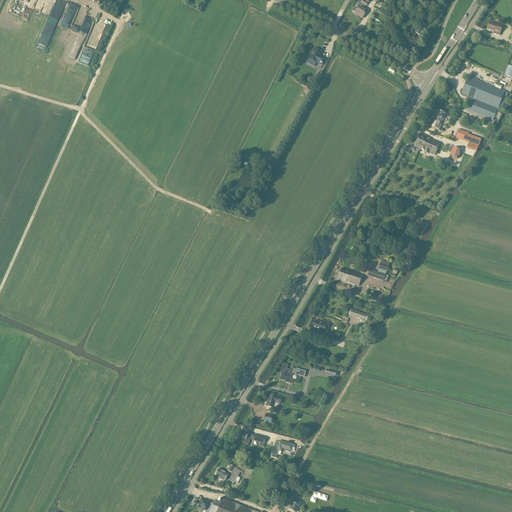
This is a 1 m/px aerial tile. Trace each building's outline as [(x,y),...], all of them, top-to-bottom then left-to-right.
[(355,7),(352,12),(355,13),(354,14),(362,19),(367,11),(363,8),(364,6),(365,7),(368,3),(370,0),(361,0),(360,3),(358,2),(356,5),(356,6),(358,7),(357,9),(355,7)] [(48,5),(45,11),(41,9),(39,13),(47,17),(52,6),(48,5)] [(429,19),(433,14),(423,8),(421,13),(424,15),(423,15),(429,19)] [(87,11),(77,41),(84,44),(95,13),(87,11)] [(420,37),(426,27),(421,23),(417,28),(414,26),(413,29),(416,30),(414,33),(420,37)] [(502,27),(489,23),(487,30),(496,32),(495,35),(499,36),(502,27)] [(309,60),(307,64),(314,67),(316,63),(322,66),(326,59),(320,56),(322,53),(315,49),(309,60)] [(466,102),(468,103),(465,110),(493,121),(494,117),(496,113),(497,110),(505,92),(468,77),(461,94),(468,97),(466,102)] [(505,92),(497,110),(501,112),(508,93),(505,92)] [(439,130),(441,124),(446,114),(437,110),(437,111),(436,110),(434,115),(435,116),(430,127),(439,130)] [(469,134),(458,130),(455,138),(466,142),(469,134)] [(418,148),(417,151),(420,152),(421,150),(424,151),(423,152),(428,154),(428,153),(435,155),(440,143),(427,138),(420,135),(414,146),(418,148)] [(457,159),(461,152),(452,148),(449,156),(457,159)] [(388,267),(380,264),(378,270),(386,273),(388,267)] [(359,286),(362,276),(341,268),(337,279),(359,286)] [(370,270),(368,275),(384,281),(386,275),(370,270)] [(366,321),(368,315),(351,310),(349,315),(366,321)] [(322,323),(315,320),(313,328),(318,330),(318,332),(324,334),(326,328),(328,329),(330,324),(323,322),(322,323)] [(282,372),(280,380),(285,381),(285,382),(291,384),(292,380),(290,380),(292,374),(295,375),(297,375),(301,376),(304,377),(305,372),(303,371),(296,369),(296,370),(291,369),(290,371),(286,370),(287,366),(283,364),(281,372),(282,372)] [(338,373),(327,370),(325,375),(337,378),(338,373)] [(280,404),(281,398),(277,397),(277,396),(270,395),(269,399),(268,399),(266,406),(274,408),(274,407),(276,407),(278,407),(278,404),(280,404)] [(241,431),(238,437),(242,439),(241,441),(242,443),(247,446),(252,436),(249,434),(241,431)] [(254,434),(252,441),(264,444),(266,438),(254,434)] [(274,447),(272,454),(276,455),(277,450),(281,452),(282,449),(286,450),(286,451),(289,452),(289,451),(291,451),(292,447),(294,448),(295,445),(292,444),(279,441),(279,442),(275,441),(274,447)] [(238,477),(241,471),(230,466),(227,471),(231,473),(230,474),(229,474),(229,475),(219,470),(215,477),(224,482),(226,479),(234,483),(238,477)] [(327,501),(328,496),(313,491),(310,501),(315,503),(317,498),(327,501)] [(294,511),(295,511),(301,503),(295,500),(297,496),(291,492),(285,502),(291,506),(289,509),(294,511)] [(256,511),(222,498),(219,507),(213,504),(210,511),(256,511)] [(208,511),(210,507),(208,506),(210,503),(201,500),(198,507),(199,508),(198,509),(199,511),(200,511),(202,511),(202,509),(206,511),(208,511)]
